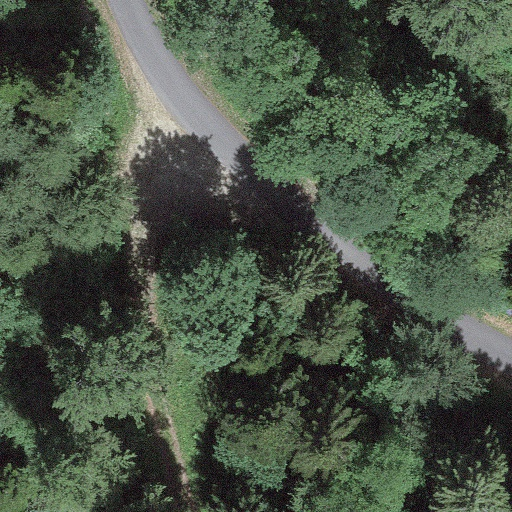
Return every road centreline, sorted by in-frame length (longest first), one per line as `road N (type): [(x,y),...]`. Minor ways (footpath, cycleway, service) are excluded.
road 1 (unclassified): [(511,357),(454,329),(305,220),(180,96),(126,0)]
road 2 (track): [(180,96),(142,150),(133,247),(180,511)]
